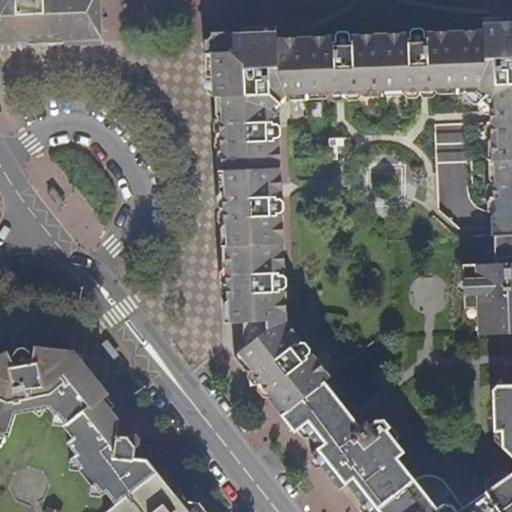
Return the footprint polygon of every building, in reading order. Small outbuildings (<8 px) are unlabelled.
[(88,0),(89,31),(0,32),(0,47),(1,47),(93,44),(103,35),(101,0),(88,0)] [(0,0),(0,32),(89,31),(88,0),(0,0)] [(511,27),(482,29),(482,34),(426,36),(425,31),(410,32),(409,36),(350,38),(350,35),(335,35),(333,38),(310,39),(276,41),(276,37),(224,40),(230,185),(230,187),(279,184),(278,146),(271,139),(278,139),(281,136),(281,128),(275,123),(258,124),(253,119),(260,114),(274,114),(269,108),(283,94),(290,101),(328,100),(331,94),(330,81),(342,81),(342,94),(380,93),(380,98),(401,97),(406,91),(418,91),(418,77),(431,78),(432,90),(438,95),(474,94),(480,85),(490,92),(496,86),(511,85),(511,27)] [(230,185),(224,40),(224,36),(211,37),(213,68),(218,188),(224,325),(234,323),(231,208),(231,207),(230,187),(230,185)] [(418,91),(432,90),(431,78),(418,77),(418,91)] [(330,81),(331,94),(342,94),(342,81),(330,81)] [(511,112),(511,85),(496,86),(490,92),(480,85),(474,94),(492,110),(493,123),(497,122),(507,112),(511,112)] [(511,112),(507,112),(497,122),(493,123),(494,160),(488,160),(488,179),(496,184),(496,198),(506,198),(506,210),(511,210),(511,112)] [(258,124),(275,123),(274,114),(260,114),(253,119),(258,124)] [(279,184),(230,187),(231,207),(243,207),(252,198),(276,197),(279,194),(279,184)] [(243,207),(231,207),(231,208),(234,323),(242,322),(243,336),(247,345),(232,355),(246,373),(248,371),(254,373),(269,393),(268,400),(282,418),(325,383),(329,380),(313,359),(305,358),(309,349),(304,342),(298,341),(295,344),(285,350),(277,351),(280,343),(291,333),(284,322),(283,303),(266,303),(263,297),(269,293),(279,293),(279,289),(284,290),(286,288),(286,278),(279,275),(283,272),(280,219),(277,215),(284,212),(283,202),(277,200),(276,197),(252,198),(243,207)] [(506,198),(496,198),(496,210),(506,210),(506,198)] [(491,222),(492,235),(511,234),(511,210),(506,210),(496,210),(491,214),(491,222)] [(511,237),(492,239),(494,264),(463,266),(463,309),(477,309),(478,336),(511,334),(511,237)] [(283,297),(279,293),(269,293),(263,297),(266,303),(283,303),(283,297)] [(295,338),(291,333),(280,343),(277,351),(285,350),(295,344),(293,340),(295,338)] [(0,353),(0,433),(11,437),(18,415),(49,409),(53,416),(58,415),(65,424),(62,426),(72,439),(67,445),(74,454),(72,457),(79,468),(79,471),(90,486),(96,488),(102,496),(106,493),(115,506),(157,473),(147,461),(136,460),(136,449),(139,446),(140,441),(135,434),(130,434),(126,437),(116,436),(118,427),(120,427),(108,410),(113,406),(80,364),(72,364),(71,353),(49,348),(49,352),(48,364),(51,368),(41,374),(36,365),(38,350),(33,350),(33,357),(30,357),(29,350),(24,348),(19,348),(14,354),(17,357),(14,359),(9,354),(6,356),(3,352),(0,353)] [(48,364),(49,352),(38,350),(36,365),(41,374),(51,368),(48,364)] [(325,383),(282,418),(294,433),(302,428),(318,448),(311,454),(339,489),(346,484),(368,511),(465,511),(462,508),(441,479),(427,475),(413,479),(397,457),(402,452),(390,435),(388,437),(385,433),(390,429),(380,415),(370,424),(366,420),(359,426),(325,383)] [(485,483),(484,493),(497,511),(511,511),(511,386),(495,387),(491,392),(494,433),(500,432),(500,450),(511,458),(511,474),(509,477),(500,472),(485,483)] [(185,511),(192,506),(180,490),(174,495),(157,473),(115,506),(106,511),(185,511)] [(497,511),(484,493),(462,508),(465,511),(497,511)]
